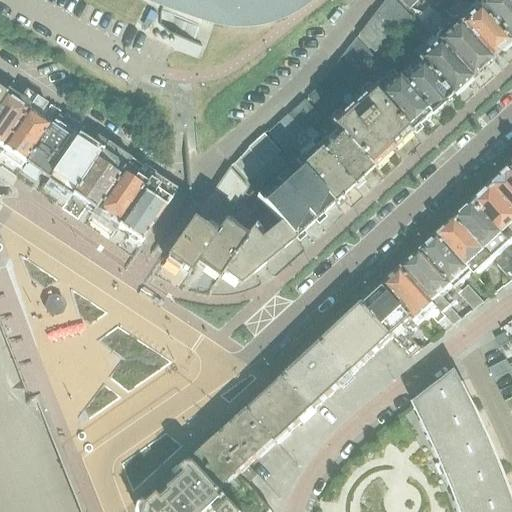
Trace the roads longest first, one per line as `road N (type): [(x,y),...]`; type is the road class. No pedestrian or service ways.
road 1 (residential): [(228,365),(511,113)]
road 2 (residential): [(0,214),(228,365)]
road 3 (residential): [(199,191),(226,150),(304,77),(365,0)]
road 4 (residential): [(296,511),(341,438),(456,342)]
road 5 (residential): [(116,511),(101,473),(108,452),(228,365)]
road 6 (residential): [(151,69),(20,0)]
